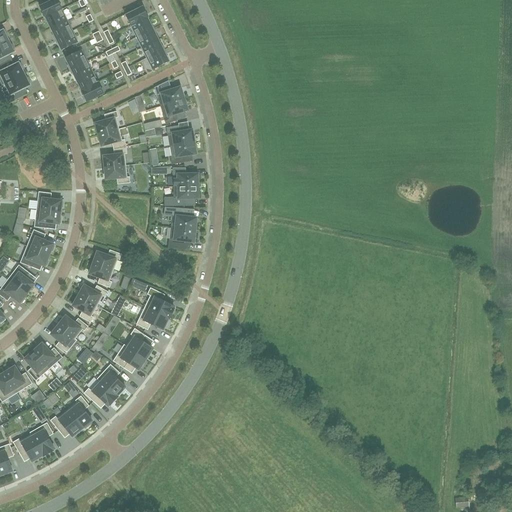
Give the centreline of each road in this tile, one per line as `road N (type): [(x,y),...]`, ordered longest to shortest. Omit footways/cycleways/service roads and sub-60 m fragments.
road 1 (tertiary): [(123,459),(203,360),(237,265),(243,153),(219,47)]
road 2 (residential): [(106,440),(177,355),(212,264),(218,167),(192,59)]
road 3 (residential): [(14,0),(68,121),(81,181),(69,258),(44,305),(0,345)]
road 4 (residential): [(0,499),(56,475),(106,440)]
